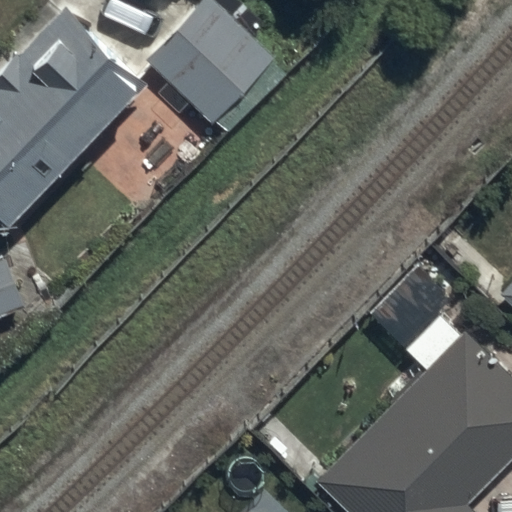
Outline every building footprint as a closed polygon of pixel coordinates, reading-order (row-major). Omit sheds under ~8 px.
[(234,0),(203,0),(150,57),(225,131),(284,70),(250,36),(260,25),(234,0)] [(0,216),(10,226),(145,85),(64,7),(19,53),(17,51),(0,69),(0,216)] [(2,253),(0,253),(0,317),(23,309),(2,253)] [(511,275),(498,290),(511,302),(511,275)] [(317,479),(350,511),(473,511),(467,506),(511,459),(511,380),(461,331),(317,479)]
